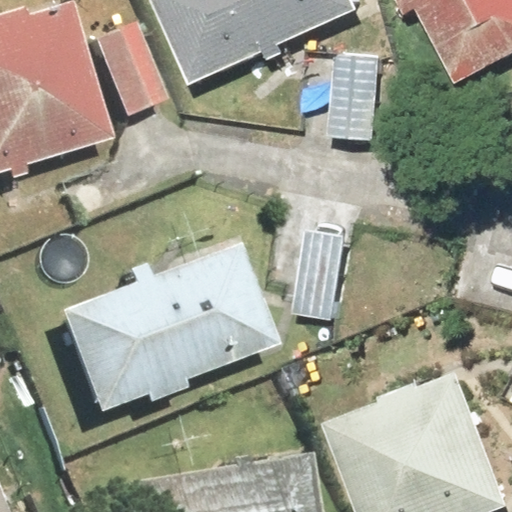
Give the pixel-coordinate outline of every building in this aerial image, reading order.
[(164,0),(204,87),(374,10),(369,0),(164,0)] [(511,63),(511,0),(426,0),(472,84),(511,63)] [(65,6),(0,25),(0,169),(105,138),(65,6)] [(133,28),(88,44),(116,125),(161,109),(133,28)] [(308,68),(305,142),(384,146),(389,58),(340,56),(339,69),(308,68)] [(359,235),(316,229),(304,318),(348,324),(359,235)] [(238,250),(58,316),(94,414),(274,349),(238,250)] [(511,511),(511,471),(470,368),(339,420),(376,511),(511,511)] [(314,511),(305,456),(123,486),(127,511),(314,511)]
